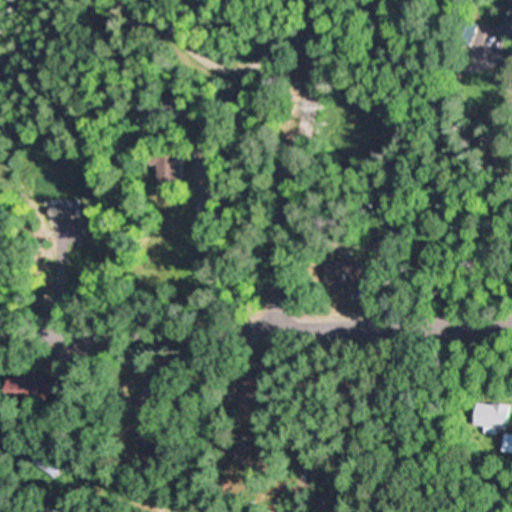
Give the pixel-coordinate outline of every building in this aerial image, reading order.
[(474,42),(473,46),(453,39),(456,33),(458,27),(460,22),(461,18),(481,25),(480,27),(478,32),(476,37),(474,42)] [(181,161),(181,175),(182,190),(162,190),(161,174),(161,165),(151,165),(151,162),(151,153),(181,153),(181,161)] [(13,265),(11,274),(5,272),(3,271),(2,275),(0,274),(0,255),(3,256),(7,257),(7,258),(14,260),(13,265)] [(383,262),(382,282),(330,282),(330,262),(383,262)] [(43,378),(43,379),(63,378),(64,378),(66,378),(73,378),(74,393),(74,395),(74,397),(74,401),(71,401),(69,401),(67,401),(49,401),(47,402),(45,402),(29,402),(27,402),(24,402),(21,402),(16,402),(15,386),(15,383),(15,374),(20,374),(22,374),(42,373),(43,373),(43,374),(43,376),(43,378)] [(192,391),(194,412),(186,412),(158,415),(157,412),(152,412),(152,405),(158,405),(158,394),(176,392),(192,391)] [(507,404),(511,404),(511,417),(509,430),(476,424),(479,403),(495,405),(496,403),(507,404)] [(242,426),(237,436),(228,432),(233,422),(242,426)] [(160,452),(139,454),(137,433),(159,431),(160,452)] [(511,453),(502,452),(504,433),(511,434),(511,453)] [(280,443),(273,466),(270,465),(256,461),(241,457),(245,444),(260,448),(262,448),(264,443),(265,439),(280,443)] [(68,465),(60,475),(39,459),(46,449),(68,465)] [(41,472),(26,494),(16,487),(14,486),(11,484),(10,483),(26,461),(30,463),(32,465),(34,467),(41,472)] [(69,511),(33,511),(31,504),(66,496),(69,511)]
